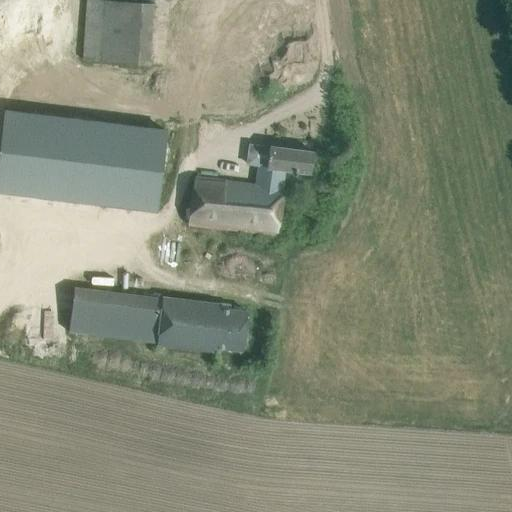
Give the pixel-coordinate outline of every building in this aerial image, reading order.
[(85,0),(82,60),(149,65),(153,4),(92,0),(85,0)] [(205,121),(239,125),(248,49),(215,45),(205,121)] [(258,166),(255,184),(281,188),(283,171),(310,174),(313,153),(269,147),(248,144),(245,164),(258,166)] [(82,200),(136,206),(140,164),(87,159),(82,200)] [(281,188),(255,184),(194,176),(187,225),(276,235),(282,188),(281,188)] [(146,262),(168,264),(171,240),(149,238),(150,230),(50,219),(47,251),(146,262)] [(140,343),(193,350),(213,352),(214,348),(242,352),(247,312),(227,309),(218,308),(219,304),(146,295),(146,296),(74,287),(68,333),(140,342),(140,343)]
